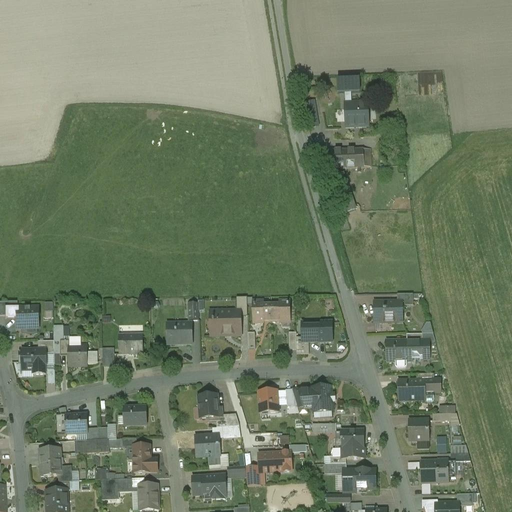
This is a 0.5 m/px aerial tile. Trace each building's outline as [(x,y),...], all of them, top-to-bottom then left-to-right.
[(359,80),(337,81),(338,95),(359,94),(359,80)] [(344,105),(345,130),(369,129),(368,104),(344,105)] [(363,152),(328,154),(328,159),(329,170),(333,170),(364,168),(363,152)] [(328,159),(322,160),(322,169),(326,180),(336,177),(333,170),(329,170),(328,159)] [(336,177),(326,180),(333,199),(346,194),(339,176),(336,177)] [(413,295),(397,296),(397,303),(402,303),(402,307),(413,307),(413,295)] [(247,298),(236,299),(237,312),(241,312),(241,318),(248,318),(247,298)] [(290,323),(289,301),(281,301),(281,304),(271,304),(272,322),(279,322),(279,323),(290,323)] [(271,304),(261,304),(261,302),(254,302),(254,324),(264,323),(264,322),(272,322),(271,304)] [(0,316),(16,317),(15,303),(0,303),(0,316)] [(402,307),(402,303),(397,303),(375,304),(376,324),(403,323),(402,307)] [(199,305),(188,305),(189,322),(199,322),(199,305)] [(38,309),(16,309),(16,317),(17,316),(17,330),(39,329),(38,309)] [(241,318),(241,312),(237,312),(225,313),(225,315),(219,315),(217,313),(213,313),(210,315),(211,321),(213,323),(213,335),(228,335),(231,337),(239,337),(238,321),(241,321),(241,318)] [(192,324),(167,325),(168,346),(169,345),(183,345),(183,346),(193,345),(192,324)] [(144,335),(145,326),(123,326),(123,335),(144,335)] [(332,327),(302,328),(302,339),(303,344),(309,344),(333,343),(332,327)] [(62,342),(62,328),(54,328),(54,342),(54,352),(55,356),(60,356),(60,342),(62,342)] [(423,335),(406,336),(407,342),(412,342),(412,346),(422,346),(423,346),(423,342),(423,335)] [(143,356),(143,336),(119,336),(120,356),(143,356)] [(81,348),(81,339),(70,339),(70,342),(70,348),(81,348)] [(303,344),(302,339),(296,339),(297,351),(297,356),(309,355),(309,344),(303,344)] [(54,342),(38,342),(38,351),(46,351),(46,352),(54,352),(54,342)] [(62,342),(60,342),(60,356),(69,355),(69,348),(70,348),(70,342),(62,342)] [(407,342),(402,342),(402,343),(387,344),(387,363),(395,363),(407,363),(413,363),(412,346),(412,342),(407,342)] [(87,354),(87,347),(81,348),(70,348),(69,348),(69,355),(69,367),(87,367),(87,366),(97,365),(97,353),(87,354)] [(115,350),(103,350),(103,368),(115,368),(115,350)] [(38,351),(22,352),(23,372),(46,371),(46,352),(46,351),(38,351)] [(434,381),(424,382),(425,393),(434,393),(434,395),(435,395),(441,395),(440,382),(434,381)] [(425,393),(424,382),(417,382),(398,382),(399,402),(425,402),(425,393)] [(330,388),(312,390),(314,408),(314,414),(332,413),(331,403),(335,403),(335,395),(331,395),(330,388)] [(312,390),(293,392),(293,391),(292,391),(297,406),(298,409),(314,408),(312,390)] [(286,392),(277,393),(278,408),(297,406),(292,391),(286,391),(286,392)] [(277,392),(259,393),(261,415),(262,415),(262,414),(269,414),(269,415),(278,414),(278,408),(277,393),(277,392)] [(434,393),(425,393),(425,402),(426,404),(433,404),(435,402),(435,395),(434,395),(434,393)] [(217,396),(199,398),(200,420),(216,419),(222,419),(222,417),(222,409),(218,409),(217,396)] [(441,407),(441,414),(457,414),(457,406),(441,407)] [(147,409),(124,409),(124,419),(127,419),(128,427),(125,427),(147,427),(147,409)] [(87,416),(66,417),(67,436),(86,435),(88,435),(88,430),(87,416)] [(236,416),(222,417),(222,419),(216,419),(217,430),(222,429),(240,427),(236,416)] [(66,417),(57,418),(58,436),(67,436),(66,417)] [(429,422),(409,422),(409,442),(429,442),(429,422)] [(240,427),(222,429),(223,438),(241,436),(240,427)] [(108,429),(99,430),(99,442),(108,441),(108,429)] [(99,430),(88,430),(88,435),(86,435),(87,442),(99,442),(99,430)] [(364,432),(341,433),(336,433),(336,451),(342,450),(342,458),(342,460),(346,460),(365,460),(364,450),(364,432)] [(218,439),(208,439),(208,438),(196,438),(197,459),(209,458),(210,466),(221,465),(219,437),(218,437),(218,439)] [(438,450),(448,450),(447,438),(438,438),(438,450)] [(87,443),(75,443),(76,456),(110,454),(110,450),(109,442),(108,442),(108,441),(99,442),(87,442),(87,443)] [(124,441),(109,442),(110,450),(124,450),(124,449),(124,441)] [(137,441),(124,441),(124,449),(127,449),(134,449),(134,448),(137,448),(137,441)] [(137,448),(134,448),(134,449),(134,462),(134,467),(151,466),(151,461),(150,447),(137,448)] [(60,450),(40,451),(41,477),(52,476),(52,478),(59,478),(62,477),(61,468),(60,450)] [(290,454),(259,456),(260,469),(260,475),(291,473),(290,454)] [(471,464),(468,456),(451,456),(451,462),(451,464),(456,464),(471,464)] [(151,461),(151,466),(134,467),(134,475),(158,474),(158,461),(151,461)] [(448,462),(437,462),(437,463),(422,464),(422,484),(442,484),(442,481),(448,481),(448,462)] [(456,464),(451,464),(451,462),(448,462),(448,481),(456,481),(456,464)] [(331,465),(325,466),(325,473),(344,473),(347,473),(347,472),(347,465),(331,465)] [(72,468),(61,468),(62,477),(59,478),(59,484),(70,484),(72,468)] [(241,468),(229,469),(229,477),(246,476),(246,471),(245,468),(241,468)] [(261,487),(260,475),(260,469),(246,471),(246,476),(248,488),(261,487)] [(347,472),(347,473),(344,473),(344,494),(356,494),(356,491),(355,491),(355,476),(354,472),(347,472)] [(376,472),(355,472),(354,472),(355,476),(355,491),(356,491),(376,490),(376,472)] [(224,477),(203,479),(203,478),(193,479),(194,497),(204,497),(204,502),(213,502),(225,501),(224,477)] [(133,481),(101,482),(102,502),(117,502),(116,490),(133,490),(133,481)] [(70,484),(59,484),(59,492),(67,491),(67,492),(71,492),(70,484)] [(158,487),(139,487),(140,511),(148,511),(159,511),(159,500),(158,500),(157,487),(158,487)] [(59,492),(47,492),(47,511),(64,511),(64,501),(68,501),(67,492),(67,491),(59,492)] [(473,508),(473,496),(458,496),(458,504),(460,504),(460,508),(473,508)] [(350,497),(338,497),(338,505),(350,505),(350,497)]
